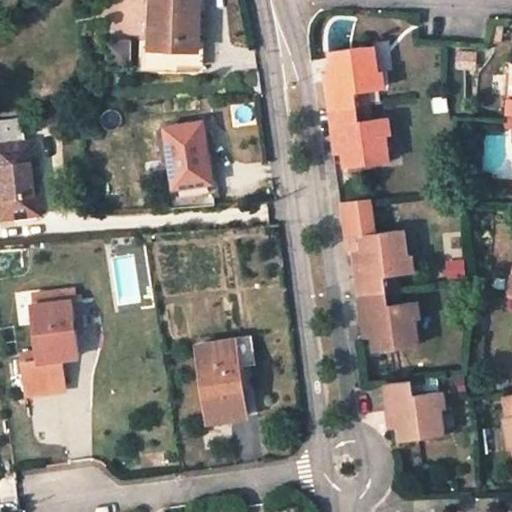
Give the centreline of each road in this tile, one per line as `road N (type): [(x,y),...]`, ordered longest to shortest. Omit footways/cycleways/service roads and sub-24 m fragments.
road 1 (unclassified): [(270,0),(292,85),(340,447)]
road 2 (residential): [(27,510),(324,467)]
